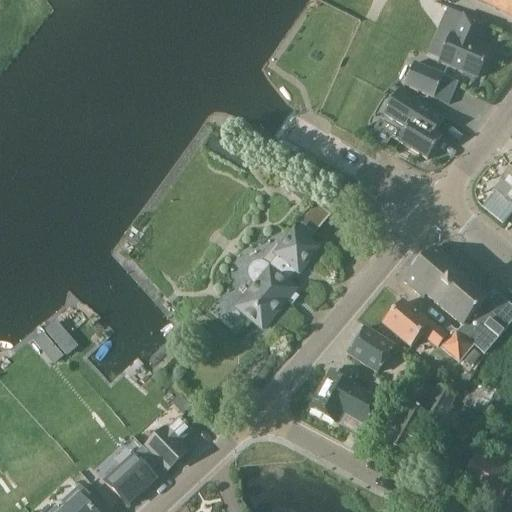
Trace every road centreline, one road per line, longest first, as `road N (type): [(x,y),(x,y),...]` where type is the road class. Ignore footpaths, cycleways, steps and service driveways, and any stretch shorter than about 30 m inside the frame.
road 1 (tertiary): [(261,411),(431,207)]
road 2 (residential): [(445,511),(261,411)]
road 3 (tertiary): [(431,207),(285,124)]
road 4 (tertiary): [(150,511),(261,411)]
road 5 (tertiary): [(431,207),(511,106)]
